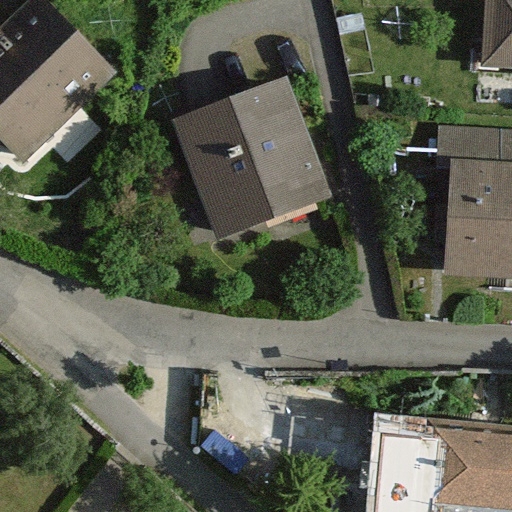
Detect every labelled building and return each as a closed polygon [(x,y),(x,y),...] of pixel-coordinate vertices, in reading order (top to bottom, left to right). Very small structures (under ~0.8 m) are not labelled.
[(511,0),(482,0),(478,68),(511,70),(511,0)] [(72,31),(0,106),(0,141),(21,161),(110,68),(72,31)] [(279,73),(165,118),(214,240),(328,195),(279,73)] [(511,165),(446,162),(440,274),(511,277),(511,165)] [(511,511),(511,441),(429,431),(419,510),(440,511),(511,511)]
